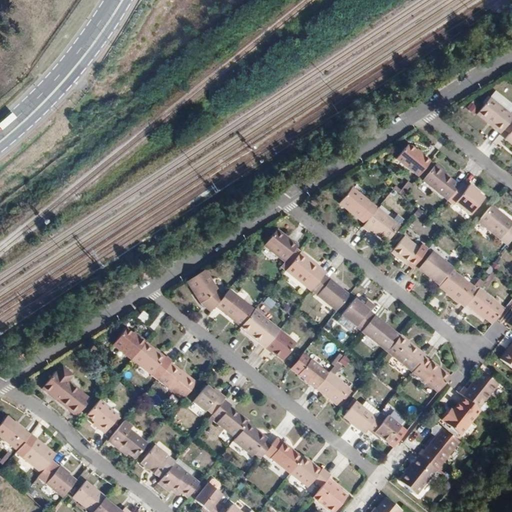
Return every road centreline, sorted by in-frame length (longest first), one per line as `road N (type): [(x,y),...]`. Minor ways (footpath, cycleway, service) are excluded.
road 1 (residential): [(147,291),(385,484)]
road 2 (residential): [(283,200),(472,352)]
road 3 (residential): [(1,383),(163,511)]
road 4 (primary): [(0,139),(80,58),(121,0)]
road 5 (residential): [(1,383),(147,291)]
road 6 (residential): [(283,200),(421,112)]
road 7 (residential): [(147,291),(283,200)]
